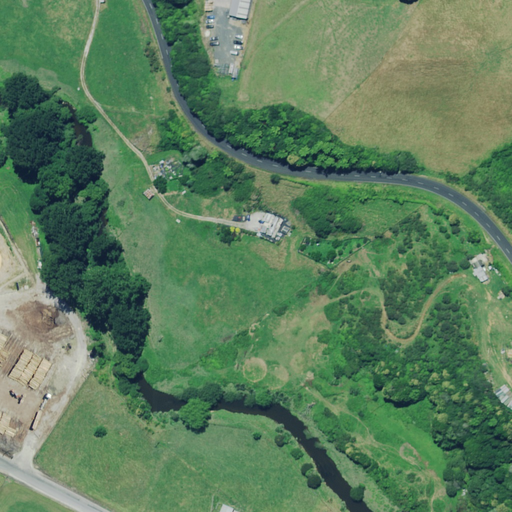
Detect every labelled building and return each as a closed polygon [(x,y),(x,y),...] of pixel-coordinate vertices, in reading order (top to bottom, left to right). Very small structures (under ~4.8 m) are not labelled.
[(252,0),(234,0),(231,15),(248,19),(252,0)] [(149,189),(144,194),(151,200),(155,195),(149,189)] [(273,218),(269,229),(262,226),(259,232),(272,237),(273,232),(279,220),(273,218)] [(474,256),(469,258),(474,267),(478,265),(474,256)] [(486,271),(481,264),(476,267),(481,274),(486,271)]
